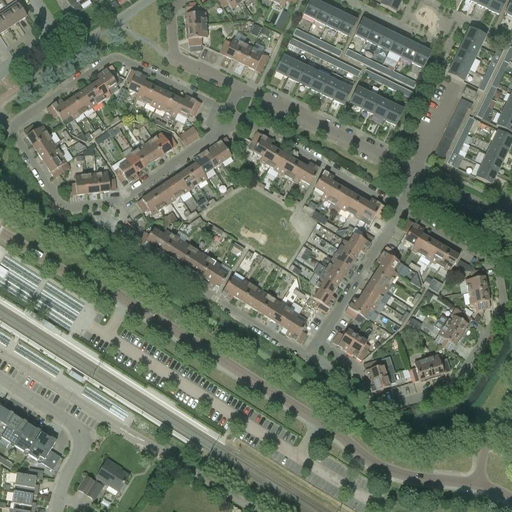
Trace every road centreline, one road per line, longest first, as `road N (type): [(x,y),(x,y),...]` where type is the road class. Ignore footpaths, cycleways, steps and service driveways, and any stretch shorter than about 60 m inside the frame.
road 1 (tertiary): [(477,485),(379,467),(126,301),(0,232)]
road 2 (residential): [(318,342),(357,368),(367,405),(378,410),(455,386),(498,323),(503,299),(494,267),(401,208)]
road 3 (residential): [(227,114),(119,57),(22,117),(12,128),(64,206),(114,201)]
road 4 (residential): [(114,201),(131,246),(307,356),(318,342)]
road 5 (residential): [(417,177),(239,87)]
road 6 (residential): [(401,208),(227,114)]
road 7 (residential): [(56,511),(89,434),(0,378)]
road 8 (residential): [(318,342),(401,208)]
road 9 (residential): [(257,511),(131,435)]
road 10 (residential): [(114,201),(217,131),(227,114)]
road 11 (residential): [(239,87),(175,56),(172,12),(190,0)]
